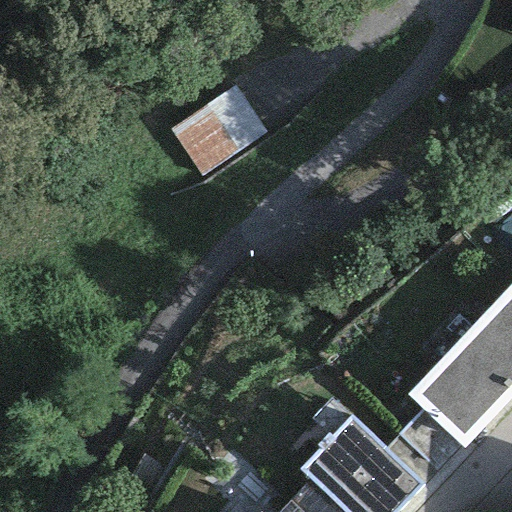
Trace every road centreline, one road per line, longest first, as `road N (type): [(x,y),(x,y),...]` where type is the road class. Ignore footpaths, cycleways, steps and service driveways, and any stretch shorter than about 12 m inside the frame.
road 1 (residential): [(74,511),(109,437),(209,299),(278,237)]
road 2 (residential): [(278,237),(426,82),(475,0)]
road 3 (residential): [(278,237),(511,138)]
